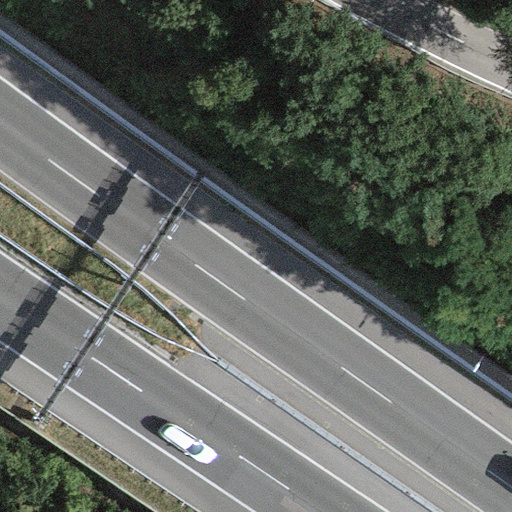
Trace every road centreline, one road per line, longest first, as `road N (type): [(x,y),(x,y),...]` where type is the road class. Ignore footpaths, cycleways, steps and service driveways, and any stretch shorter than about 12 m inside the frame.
road 1 (motorway): [(511,487),(0,123)]
road 2 (motorway): [(0,298),(317,511)]
road 3 (secondary): [(373,0),(511,66)]
